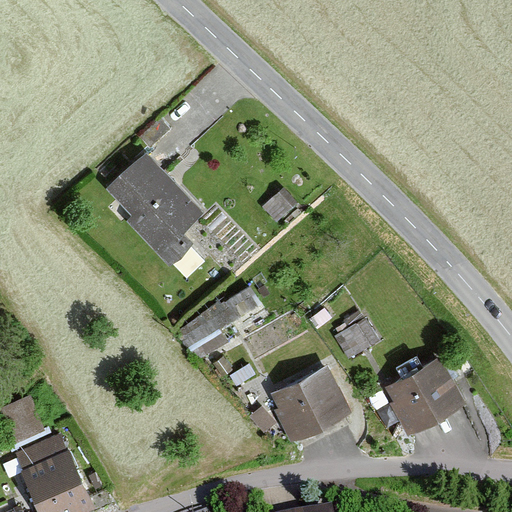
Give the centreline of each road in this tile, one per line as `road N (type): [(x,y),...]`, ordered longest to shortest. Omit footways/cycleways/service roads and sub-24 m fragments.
road 1 (tertiary): [(511,337),(432,245),(176,0)]
road 2 (unclassified): [(147,511),(239,483),(335,469),(511,472)]
